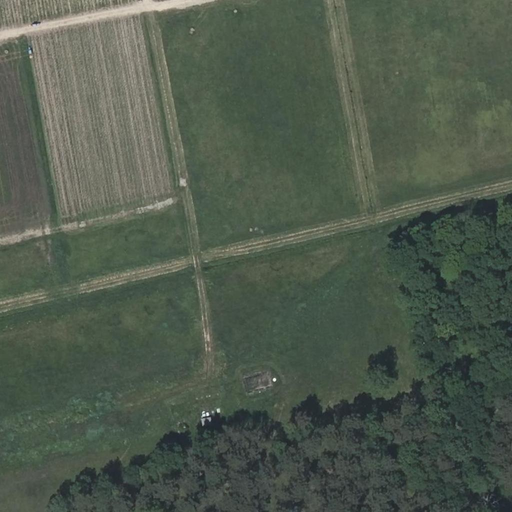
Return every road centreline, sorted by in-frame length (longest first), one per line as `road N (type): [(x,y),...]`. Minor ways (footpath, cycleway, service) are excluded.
road 1 (track): [(511,176),(196,249),(207,363),(140,455),(29,485),(33,511)]
road 2 (track): [(196,249),(185,198),(0,243)]
road 3 (track): [(147,0),(185,198)]
road 4 (track): [(0,34),(180,0)]
